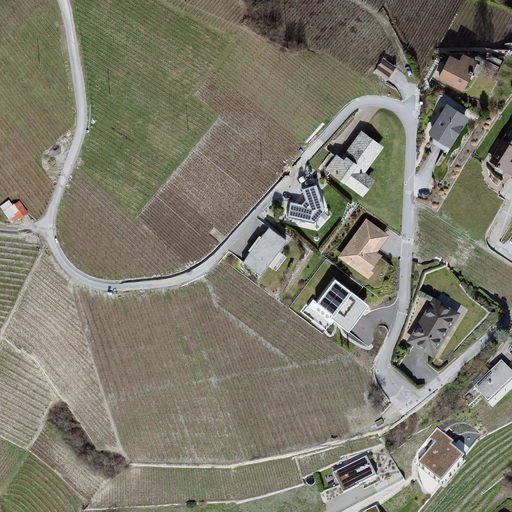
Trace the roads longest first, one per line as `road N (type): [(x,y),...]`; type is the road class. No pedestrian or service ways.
road 1 (residential): [(511,316),(414,400),(397,397),(382,378),(381,358),(400,314),(410,133),(403,111),(389,102),(370,100),(342,114),(211,258)]
road 2 (unclassified): [(211,258),(152,284),(88,286),(52,248),(44,231),(80,114),(62,0)]
road 3 (track): [(354,0),(382,21),(409,73),(413,93),(403,111)]
